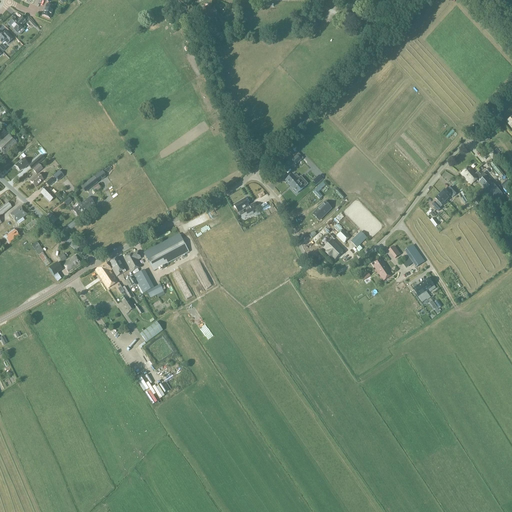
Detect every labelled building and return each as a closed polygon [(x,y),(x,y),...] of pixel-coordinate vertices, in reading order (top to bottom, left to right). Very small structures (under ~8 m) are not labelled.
[(210,0),(210,1),(208,6),(202,9),(210,29),(212,28),(220,26),(216,16),(217,16),(215,10),(214,10),(215,4),(215,3),(215,2),(216,0),(210,0)] [(198,6),(193,3),(188,5),(188,10),(193,14),(197,11),(198,6)] [(42,16),(50,19),(54,8),(47,5),(42,16)] [(182,21),(187,19),(183,10),(178,12),(182,21)] [(21,18),(17,22),(14,19),(8,24),(17,33),(22,28),(21,26),(25,22),(21,18)] [(212,28),(210,29),(213,38),(216,36),(217,37),(220,36),(220,35),(223,34),(220,26),(212,28)] [(38,32),(33,28),(29,32),(33,37),(38,32)] [(0,32),(0,41),(2,44),(5,41),(8,44),(13,39),(6,32),(4,35),(1,31),(0,32)] [(9,135),(0,143),(0,151),(4,156),(17,143),(9,135)] [(495,162),(501,157),(495,151),(489,156),(495,162)] [(41,155),(36,159),(28,166),(32,170),(44,159),(41,155)] [(292,160),(296,165),(301,161),(297,156),(292,160)] [(23,170),(28,165),(23,159),(15,166),(20,171),(22,169),(23,170)] [(43,169),(39,165),(33,170),(37,175),(43,169)] [(466,179),(474,173),(469,167),(461,174),(466,179)] [(286,180),(293,172),(290,169),(282,176),(286,180)] [(64,175),(60,171),(59,172),(54,176),(58,182),(63,177),(64,175)] [(476,174),(474,173),(466,179),(471,185),(479,179),(481,181),(479,183),(486,190),(483,193),(491,201),(500,193),(497,190),(498,190),(486,177),(486,176),(483,173),(481,175),(478,172),(476,174)] [(30,181),(36,187),(43,181),(38,175),(30,181)] [(296,193),(297,194),(304,188),(301,184),(303,182),(296,175),(295,177),(293,175),(286,181),(294,190),(293,190),(296,194),(296,193)] [(317,185),(319,183),(323,180),(319,176),(316,179),(313,181),(317,185)] [(98,182),(94,177),(81,187),(85,192),(98,182)] [(54,182),(51,179),(46,183),(49,187),(54,182)] [(324,182),(313,192),(320,200),(323,197),(319,193),(327,185),(324,182)] [(101,189),(98,184),(92,188),(95,193),(101,189)] [(447,192),(445,189),(440,194),(447,201),(452,197),(452,198),(454,196),(455,196),(458,193),(451,187),(449,190),(447,192)] [(46,188),(41,193),(50,202),(55,197),(46,188)] [(442,206),(447,201),(440,194),(435,199),(438,201),(436,203),(435,203),(432,205),(438,211),(441,209),(440,208),(442,206)] [(69,198),(64,202),(66,206),(72,202),(69,198)] [(81,205),(73,211),(78,217),(86,211),(86,212),(95,205),(89,198),(81,204),(81,205)] [(255,203),(249,206),(245,199),(234,206),(238,213),(246,209),(247,210),(245,211),(248,215),(249,216),(254,213),(253,212),(258,209),(255,203)] [(0,209),(0,224),(1,223),(0,221),(0,216),(12,208),(8,203),(0,209)] [(16,223),(27,215),(21,207),(10,215),(16,223)] [(321,233),(328,226),(314,211),(307,218),(321,233)] [(20,239),(19,237),(14,230),(3,237),(9,245),(17,239),(18,240),(20,239)] [(344,244),(350,237),(343,230),(337,236),(344,244)] [(366,239),(360,233),(351,242),(357,248),(366,239)] [(143,253),(154,272),(189,252),(179,234),(143,253)] [(333,240),(332,241),(324,249),(326,252),(325,253),(331,259),(333,258),(335,260),(336,259),(343,266),(350,259),(340,249),(344,245),(338,238),(334,241),(333,240)] [(48,260),(43,252),(37,242),(31,246),(38,255),(47,268),(52,264),(49,259),(48,260)] [(394,246),(388,251),(395,259),(401,255),(394,246)] [(425,262),(413,246),(405,251),(416,268),(425,262)] [(132,254),(131,255),(134,260),(131,262),(136,271),(141,268),(138,261),(141,259),(137,252),(132,255),(132,254)] [(67,253),(64,255),(63,254),(58,258),(62,263),(67,259),(68,258),(67,257),(69,256),(67,253)] [(134,260),(131,255),(124,259),(132,273),(136,271),(131,262),(134,260)] [(68,273),(81,265),(75,256),(63,265),(68,273)] [(112,269),(117,277),(126,272),(118,258),(110,263),(113,269),(112,269)] [(392,275),(381,259),(372,264),(383,281),(392,275)] [(57,263),(48,269),(54,277),(54,276),(58,282),(63,278),(60,272),(62,271),(57,263)] [(96,271),(108,288),(117,283),(110,271),(112,270),(108,264),(96,271)] [(145,271),(140,273),(154,298),(164,292),(161,285),(154,288),(145,271)] [(154,298),(140,273),(133,276),(143,294),(147,292),(151,299),(154,298)] [(137,285),(132,277),(126,280),(130,289),(137,285)] [(424,283),(422,285),(426,292),(429,290),(430,292),(435,288),(428,279),(423,282),(424,283)] [(423,294),(426,292),(422,285),(419,287),(418,286),(413,290),(420,299),(425,296),(423,294)] [(133,298),(133,297),(126,286),(123,288),(130,299),(131,301),(134,299),(133,298)] [(127,298),(122,302),(129,312),(134,309),(127,298)] [(136,308),(140,315),(142,314),(138,307),(137,307),(136,305),(134,306),(135,308),(136,308)] [(147,343),(163,331),(157,322),(141,334),(147,343)] [(164,379),(167,383),(178,377),(175,372),(164,379)]
